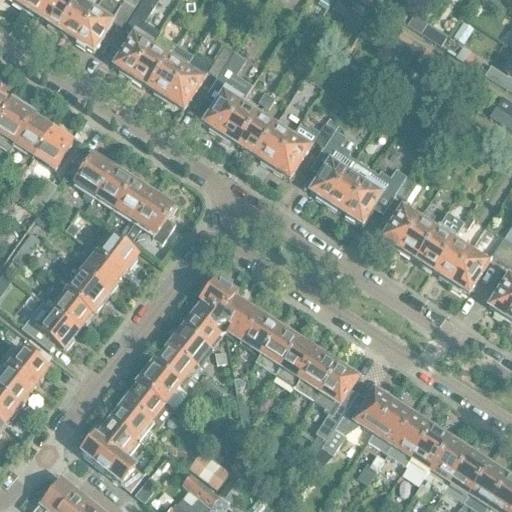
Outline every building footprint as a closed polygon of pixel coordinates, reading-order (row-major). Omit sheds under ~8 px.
[(7,0),(6,3),(13,8),(11,10),(22,17),(32,0),(7,0)] [(32,0),(22,17),(32,23),(34,21),(40,25),(56,0),(32,0)] [(56,35),(79,0),(56,0),(40,25),(47,30),(46,32),(54,38),(56,35)] [(97,0),(79,0),(56,35),(64,41),(63,43),(73,49),(101,4),(102,3),(97,0)] [(101,4),(73,49),(84,56),(85,54),(92,58),(112,28),(120,33),(140,0),(127,0),(120,11),(110,5),(108,9),(101,4)] [(132,41),(112,71),(119,76),(118,78),(129,85),(151,49),(158,37),(143,28),(147,21),(159,3),(160,0),(146,0),(137,15),(124,35),(132,41)] [(331,15),(343,22),(351,8),(338,1),(331,15)] [(487,1),(483,7),(493,13),(497,7),(487,1)] [(359,29),(345,21),(340,28),(354,36),(359,29)] [(418,39),(425,29),(412,21),(405,32),(418,39)] [(425,29),(418,39),(440,52),(446,41),(425,29)] [(151,49),(129,85),(139,92),(141,90),(147,94),(169,60),(173,54),(175,51),(158,40),(159,38),(158,37),(151,49)] [(411,45),(403,58),(415,66),(424,53),(411,45)] [(169,60),(147,94),(153,98),(152,100),(163,107),(192,62),(175,51),(173,54),(169,60)] [(462,52),(454,63),(462,68),(469,56),(462,52)] [(192,62),(163,107),(174,114),(175,112),(181,116),(203,82),(206,79),(216,85),(227,68),(232,59),(222,53),(217,62),(212,69),(201,62),(198,66),(192,62)] [(435,78),(442,67),(443,65),(424,54),(416,66),(435,78)] [(213,110),(202,129),(208,133),(206,135),(217,142),(241,106),(249,93),(231,81),(242,65),(232,59),(227,68),(216,85),(204,104),(213,110)] [(434,84),(455,99),(466,83),(464,81),(465,78),(448,67),(446,69),(444,68),(434,84)] [(511,72),(506,82),(489,72),(483,82),(511,99),(511,72)] [(261,112),(268,101),(263,98),(256,109),(261,112)] [(0,125),(12,106),(1,99),(0,100),(0,125)] [(273,104),(268,101),(261,112),(266,115),(273,104)] [(502,131),(511,115),(511,109),(501,103),(488,122),(502,131)] [(32,119),(12,106),(0,125),(0,153),(7,158),(13,150),(32,119)] [(241,106),(217,142),(228,149),(230,147),(236,151),(258,117),(241,106)] [(511,115),(502,131),(511,138),(511,115)] [(258,117),(236,151),(243,155),(241,157),(250,163),(251,161),(255,163),(277,130),(258,117)] [(32,119),(13,150),(32,162),(50,134),(43,129),(44,127),(32,119)] [(292,139),(269,175),(280,182),(281,180),(288,184),(309,150),(311,147),(322,154),(333,137),(338,129),(328,123),(323,131),(322,130),(317,139),(306,132),(304,135),(297,131),(292,139)] [(277,130),(255,163),(259,166),(258,168),(269,175),(292,139),(277,130)] [(32,162),(24,176),(43,189),(46,185),(52,175),(53,175),(71,147),(69,146),(70,144),(61,138),(60,140),(50,134),(32,162)] [(318,181),(308,197),(315,202),(313,204),(323,210),(353,165),(347,161),(349,158),(337,150),(342,143),(333,137),(322,154),(309,174),(318,181)] [(95,202),(113,174),(104,168),(106,166),(96,160),(95,162),(92,160),(74,189),(95,202)] [(353,165),(323,210),(334,217),(335,215),(344,221),(372,177),(353,165)] [(121,179),(113,174),(95,202),(115,215),(135,185),(122,177),(121,179)] [(344,221),(343,223),(352,228),(353,226),(360,230),(370,214),(381,221),(395,200),(394,199),(404,183),(395,177),(390,184),(379,177),(377,181),(372,177),(344,221)] [(404,183),(394,199),(395,200),(403,205),(414,189),(404,183)] [(29,210),(39,217),(56,192),(46,185),(43,189),(29,210)] [(135,185),(115,215),(134,227),(152,198),(144,194),(145,192),(135,185)] [(152,198),(130,233),(123,245),(130,251),(142,232),(155,240),(153,243),(163,250),(176,230),(168,225),(176,212),(160,201),(159,203),(152,198)] [(396,257),(419,221),(401,209),(379,243),(386,248),(385,250),(396,257)] [(96,217),(87,211),(82,219),(91,225),(96,217)] [(436,231),(414,266),(420,270),(419,272),(428,278),(430,275),(431,276),(453,242),(457,236),(457,237),(462,229),(445,218),(436,232),(436,231)] [(419,221),(396,257),(406,264),(407,261),(414,266),(436,231),(419,221)] [(462,240),(469,230),(464,227),(462,229),(457,237),(462,240)] [(78,235),(69,229),(64,236),(73,242),(78,235)] [(123,245),(130,233),(125,230),(118,242),(123,245)] [(111,241),(96,260),(122,280),(128,273),(130,274),(137,265),(135,263),(137,262),(137,261),(111,241)] [(453,242),(431,276),(438,281),(436,283),(447,290),(470,253),(453,242)] [(500,268),(511,252),(500,245),(490,261),(500,268)] [(511,271),(511,252),(500,268),(510,274),(511,271)] [(470,253),(447,290),(458,297),(459,295),(466,299),(488,265),(470,253)] [(96,260),(81,279),(109,301),(118,289),(116,288),(122,280),(96,260)] [(63,264),(57,271),(76,285),(66,297),(94,319),(109,301),(81,279),(63,264)] [(511,280),(508,278),(487,312),(490,314),(488,316),(503,326),(511,310),(511,280)] [(0,280),(0,294),(3,297),(10,287),(0,280)] [(219,282),(199,307),(202,309),(214,319),(209,325),(212,328),(210,330),(215,334),(213,337),(219,341),(222,343),(224,344),(226,340),(228,338),(231,333),(228,330),(230,326),(227,324),(230,319),(224,315),(233,303),(238,294),(219,282)] [(66,297),(52,316),(78,336),(84,328),(86,330),(94,319),(66,297)] [(36,302),(43,309),(47,304),(39,298),(36,302)] [(233,303),(224,315),(230,319),(227,324),(230,326),(228,330),(231,333),(228,338),(240,346),(259,317),(248,310),(246,312),(233,303)] [(42,308),(20,336),(30,344),(48,358),(55,350),(63,356),(65,354),(66,355),(74,345),(72,344),(78,336),(52,316),(42,308)] [(188,321),(179,332),(208,354),(219,341),(213,337),(215,334),(210,330),(212,328),(209,325),(214,319),(202,309),(190,323),(188,321)] [(511,310),(503,326),(511,331),(511,310)] [(259,317),(240,346),(260,359),(278,332),(270,327),(271,325),(259,317)] [(173,344),(168,351),(194,373),(208,354),(179,332),(171,342),(173,344)] [(260,359),(255,368),(274,380),(299,343),(287,335),(286,337),(278,332),(260,359)] [(299,343),(274,380),(294,393),(317,357),(309,352),(310,350),(299,343)] [(22,354),(7,373),(33,394),(39,386),(41,387),(48,378),(46,377),(48,375),(40,369),(47,360),(29,346),(22,354)] [(159,358),(150,369),(179,392),(191,401),(198,391),(220,409),(227,414),(233,407),(234,406),(232,405),(224,398),(225,398),(194,373),(168,351),(161,360),(159,358)] [(294,393),(292,396),(312,408),(338,368),(327,361),(325,363),(317,357),(294,393)] [(0,367),(0,398),(19,414),(28,403),(26,402),(33,394),(7,373),(0,367)] [(338,368),(312,408),(325,415),(324,417),(328,420),(317,439),(318,439),(326,445),(336,430),(337,430),(354,403),(347,398),(357,383),(348,377),(350,376),(338,368)] [(150,369),(135,388),(164,411),(179,392),(150,369)] [(129,400),(123,407),(151,429),(157,434),(171,416),(164,411),(135,388),(127,398),(129,400)] [(317,459),(317,460),(324,465),(332,462),(344,442),(360,432),(363,434),(372,440),(395,404),(386,399),(383,397),(380,400),(373,395),(366,406),(356,400),(354,403),(337,430),(336,430),(326,445),(317,459)] [(0,428),(3,431),(9,423),(11,425),(19,414),(0,398),(0,428)] [(372,440),(366,448),(385,461),(411,421),(404,416),(407,412),(395,404),(372,440)] [(115,413),(106,424),(136,448),(151,429),(123,407),(117,415),(115,413)] [(411,421),(385,461),(404,473),(433,429),(421,421),(418,425),(411,421)] [(100,436),(94,444),(122,465),(136,448),(106,424),(98,435),(100,436)] [(433,429),(404,473),(423,485),(449,445),(442,441),(445,437),(433,429)] [(318,439),(309,454),(317,459),(326,445),(318,439)] [(92,443),(80,459),(120,491),(129,499),(142,482),(133,474),(122,465),(94,444),(93,444),(92,443)] [(449,445),(423,485),(432,491),(432,494),(440,498),(442,497),(442,498),(448,489),(471,454),(459,446),(456,450),(449,445)] [(212,464),(230,476),(231,477),(240,463),(222,450),(212,464)] [(448,489),(442,498),(462,510),(467,502),(467,501),(487,470),(481,466),(483,462),(471,454),(448,489)] [(187,474),(216,497),(228,481),(200,458),(187,474)] [(376,478),(383,466),(375,461),(368,473),(365,470),(358,481),(369,487),(375,477),(376,478)] [(467,502),(462,510),(465,511),(487,511),(509,478),(497,470),(494,475),(487,470),(467,501),(467,502)] [(511,511),(511,479),(509,478),(487,511),(511,511)] [(211,511),(218,503),(216,502),(190,481),(180,492),(187,498),(174,511),(211,511)] [(134,501),(143,509),(159,490),(149,482),(134,501)] [(232,482),(225,491),(236,499),(243,491),(232,482)] [(63,511),(75,497),(64,488),(59,489),(58,488),(48,501),(45,498),(37,507),(40,510),(38,511),(63,511)] [(225,491),(216,502),(218,503),(228,510),(236,499),(225,491)] [(86,511),(89,508),(75,497),(63,511),(86,511)] [(228,510),(218,503),(211,511),(228,511),(229,511),(228,510)]
